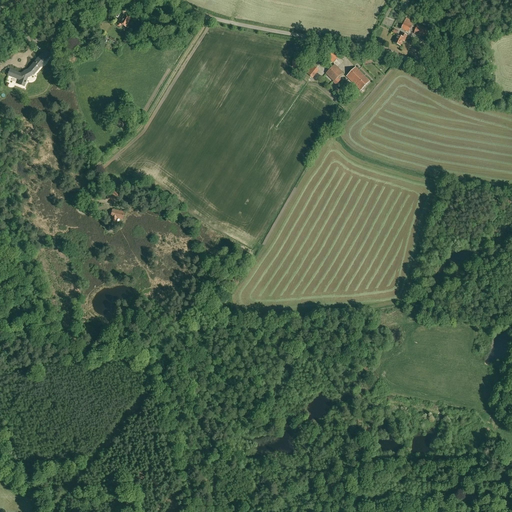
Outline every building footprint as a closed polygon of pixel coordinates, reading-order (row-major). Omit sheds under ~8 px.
[(129,19),(127,17),(126,18),(125,20),(123,19),(122,21),(120,20),(117,26),(119,27),(121,24),(126,26),(129,20),(129,19)] [(409,33),(409,31),(413,32),(415,27),(411,25),(413,21),(406,18),(401,29),(409,33)] [(417,25),(414,34),(428,38),(431,30),(417,25)] [(66,31),(61,27),(57,32),(63,36),(66,31)] [(407,35),(402,33),(400,36),(398,35),(394,42),(400,46),(403,40),(404,41),(407,35)] [(333,63),(339,56),(330,48),(324,55),(333,63)] [(24,87),(27,79),(34,74),(50,55),(45,50),(28,70),(21,74),(10,70),(8,76),(20,80),(18,84),(24,87)] [(371,53),(361,56),(363,65),(374,62),(371,53)] [(342,73),(335,65),(327,72),(328,72),(327,74),(334,81),(333,82),(336,85),(340,81),(337,78),(342,73)] [(370,81),(356,67),(346,76),(360,91),(370,81)] [(108,228),(114,229),(116,218),(123,219),(125,212),(112,209),(110,217),(112,218),(111,222),(109,221),(108,228)]
